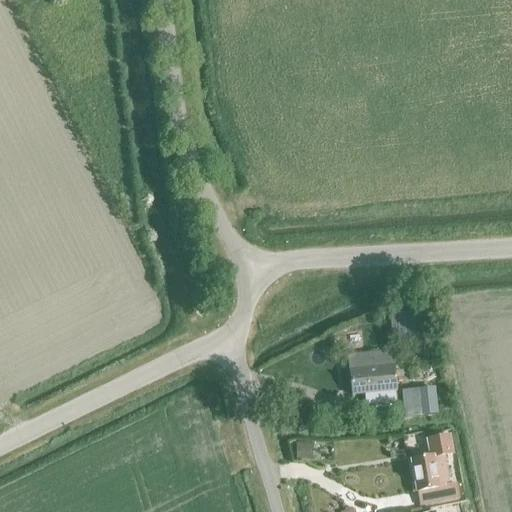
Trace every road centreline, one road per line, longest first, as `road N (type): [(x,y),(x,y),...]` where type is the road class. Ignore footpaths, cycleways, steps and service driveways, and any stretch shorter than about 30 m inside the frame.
road 1 (unclassified): [(248,269),(189,163),(165,0)]
road 2 (unclassified): [(248,269),(285,260),(511,248)]
road 3 (unclassified): [(0,447),(225,339)]
road 4 (unclassified): [(276,511),(225,339)]
